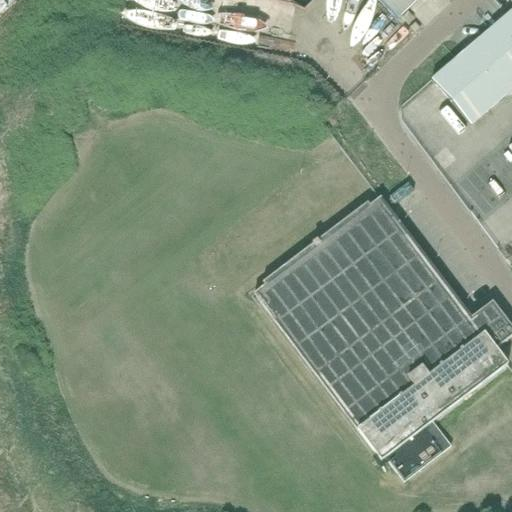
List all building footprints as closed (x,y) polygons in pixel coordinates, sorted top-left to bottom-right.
[(418,0),(375,0),(396,22),(418,0)] [(511,13),(491,31),(511,54),(511,53),(511,13)] [(462,56),(481,79),(511,54),(491,31),(462,56)] [(511,54),(481,79),(500,102),(511,91),(511,54)] [(462,56),(431,82),(451,105),(481,79),(462,56)] [(500,102),(481,79),(451,105),(470,128),(500,102)] [(470,320),(381,203),(379,200),(253,295),(381,462),(506,367),(494,351),(511,337),(511,330),(492,304),(470,320)]
